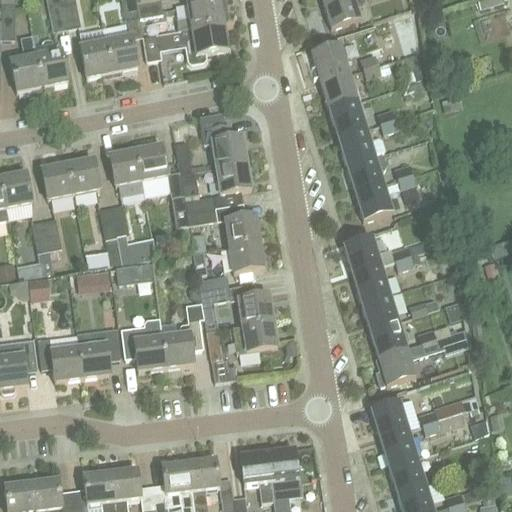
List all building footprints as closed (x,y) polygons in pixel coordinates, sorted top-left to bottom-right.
[(66,32),(60,0),(44,0),(51,35),(66,32)] [(60,0),(66,32),(78,29),(72,0),(60,0)] [(138,22),(136,8),(134,0),(131,0),(120,2),(124,24),(138,22)] [(330,34),(359,24),(351,0),(338,0),(321,6),(330,34)] [(179,35),(223,28),(221,18),(224,17),(227,14),(225,6),(222,3),(219,4),(219,3),(186,8),(189,22),(176,24),(178,36),(179,36),(179,35)] [(138,22),(161,18),(159,4),(136,8),(138,22)] [(15,9),(0,9),(0,12),(0,45),(14,45),(15,9)] [(205,64),(204,59),(227,55),(223,28),(179,35),(179,36),(181,47),(185,47),(188,66),(191,68),(203,67),(205,64)] [(103,33),(105,46),(127,42),(125,29),(103,33)] [(82,51),(105,46),(103,33),(79,38),(82,51)] [(145,65),(159,63),(155,39),(141,41),(145,65)] [(112,78),(137,73),(130,41),(127,42),(105,46),(112,78)] [(20,44),(24,63),(9,66),(16,98),(42,92),(35,60),(31,42),(20,44)] [(112,78),(105,46),(82,51),(79,51),(86,84),(112,78)] [(310,60),(319,88),(348,79),(340,51),(310,60)] [(42,92),(67,87),(60,55),(35,60),(42,92)] [(375,60),(359,65),(363,75),(378,71),(375,60)] [(378,71),(363,75),(366,86),(381,81),(378,71)] [(357,106),(348,79),(319,88),(328,115),(357,106)] [(328,115),(336,143),(366,134),(357,106),(328,115)] [(377,120),(380,130),(395,125),(392,115),(377,120)] [(383,140),(398,135),(395,125),(380,130),(383,140)] [(204,149),(211,148),(215,173),(246,168),(242,142),(231,143),(229,131),(202,136),(204,149)] [(336,143),(345,170),(374,162),(366,134),(336,143)] [(174,150),(178,178),(179,181),(192,179),(186,148),(174,150)] [(134,156),(140,185),(167,180),(161,151),(134,156)] [(143,199),(140,185),(134,156),(109,161),(114,190),(117,189),(119,203),(143,199)] [(345,170),(354,198),(383,189),(379,176),(383,175),(385,171),(382,159),(374,162),(345,170)] [(93,164),(67,169),(72,199),(98,194),(93,164)] [(219,199),(250,194),(246,168),(215,173),(219,199)] [(72,199),(67,169),(41,174),(47,204),(72,199)] [(410,170),(394,175),(397,185),(413,180),(410,170)] [(0,193),(4,213),(5,212),(30,207),(25,178),(0,182),(0,193)] [(400,195),(416,191),(413,180),(397,185),(400,195)] [(392,217),(383,189),(354,198),(363,226),(392,217)] [(182,202),(171,204),(175,233),(178,233),(188,231),(186,219),(184,207),(183,202),(182,202)] [(214,214),(216,214),(214,202),(184,207),(186,219),(214,214)] [(123,211),(110,213),(116,243),(129,240),(123,211)] [(110,213),(99,216),(105,245),(116,243),(110,213)] [(214,214),(186,219),(188,231),(216,227),(214,214)] [(228,251),(259,246),(254,220),(223,225),(228,251)] [(55,225),(43,227),(49,256),(61,254),(55,225)] [(32,229),(37,258),(49,256),(43,227),(32,229)] [(342,252),(351,281),(380,271),(371,243),(342,252)] [(232,278),(263,272),(259,246),(228,251),(232,278)] [(426,247),(406,253),(406,252),(392,257),(395,267),(409,262),(428,256),(426,247)] [(112,253),(91,255),(92,269),(113,267),(112,253)] [(412,273),(409,262),(395,267),(398,277),(412,273)] [(351,281),(359,308),(388,298),(380,271),(351,281)] [(77,299),(92,297),(90,278),(74,280),(77,299)] [(229,291),(227,281),(197,286),(199,297),(229,291)] [(27,287),(30,307),(48,304),(45,285),(27,287)] [(231,305),(229,291),(199,297),(201,310),(231,305)] [(359,308),(368,335),(397,326),(388,298),(359,308)] [(248,330),(272,326),(267,299),(237,304),(241,331),(248,330)] [(199,324),(202,324),(200,308),(185,310),(187,329),(181,329),(177,334),(177,339),(161,341),(165,372),(193,369),(191,355),(202,354),(199,324)] [(409,312),(412,323),(428,318),(424,308),(409,312)] [(138,376),(165,372),(161,341),(159,323),(146,325),(144,329),(144,332),(121,335),(124,364),(136,363),(138,376)] [(276,352),(272,326),(248,330),(241,331),(231,333),(235,358),(276,352)] [(368,335),(377,363),(406,354),(397,326),(368,335)] [(417,339),(420,349),(435,344),(451,339),(448,329),(417,339)] [(76,340),(78,352),(81,383),(110,379),(108,366),(119,364),(115,335),(76,340)] [(217,335),(205,337),(209,363),(210,363),(213,384),(235,381),(232,367),(227,368),(225,360),(221,361),(217,335)] [(78,352),(76,340),(38,345),(41,374),(53,373),(55,386),(81,383),(78,352)] [(435,344),(420,349),(423,358),(438,353),(435,344)] [(14,394),(14,392),(26,390),(25,377),(36,375),(33,346),(0,350),(0,393),(0,394),(1,396),(3,398),(12,397),(14,394)] [(469,350),(442,358),(446,370),(473,361),(469,350)] [(415,381),(406,354),(377,363),(381,375),(376,377),(380,390),(385,389),(386,390),(415,381)] [(408,436),(399,407),(370,416),(379,445),(408,436)] [(420,422),(423,431),(437,427),(437,426),(435,417),(420,422)] [(426,440),(464,429),(461,419),(437,426),(437,427),(423,431),(426,440)] [(408,436),(379,445),(387,471),(416,462),(408,436)] [(242,460),(239,460),(243,490),(258,488),(261,509),(273,507),(270,486),(269,482),(267,457),(254,458),(254,455),(251,453),(243,454),(241,456),(242,460)] [(294,453),(267,457),(269,482),(270,486),(273,507),(273,511),(286,511),(285,501),(300,499),(298,482),(294,453)] [(396,499),(425,490),(416,462),(387,471),(396,499)] [(215,463),(188,467),(194,511),(203,511),(204,510),(207,509),(205,495),(219,493),(215,463)] [(161,471),(165,500),(179,498),(181,511),(184,511),(183,511),(194,511),(188,467),(177,469),(177,465),(162,467),(162,470),(161,471)] [(449,469),(436,474),(439,485),(453,480),(449,469)] [(113,511),(126,511),(126,505),(140,504),(136,474),(109,477),(113,511)] [(83,481),(86,510),(100,509),(100,511),(113,511),(109,477),(83,481)] [(33,511),(61,511),(58,485),(31,488),(33,511)] [(33,511),(31,488),(3,491),(5,511),(33,511)] [(431,511),(425,490),(396,499),(399,511),(431,511)] [(233,511),(233,504),(232,495),(219,497),(221,511),(233,511)] [(460,499),(445,504),(447,511),(449,511),(463,508),(460,499)] [(233,504),(233,511),(246,511),(245,502),(233,504)]
